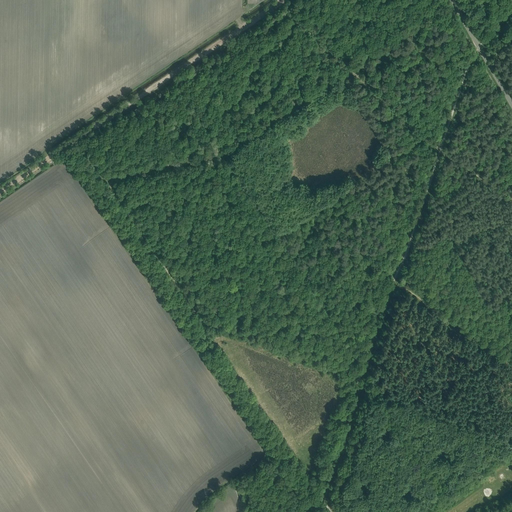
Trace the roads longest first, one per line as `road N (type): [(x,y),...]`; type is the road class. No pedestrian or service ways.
road 1 (track): [(285,0),(80,138)]
road 2 (tertiary): [(511,104),(452,0)]
